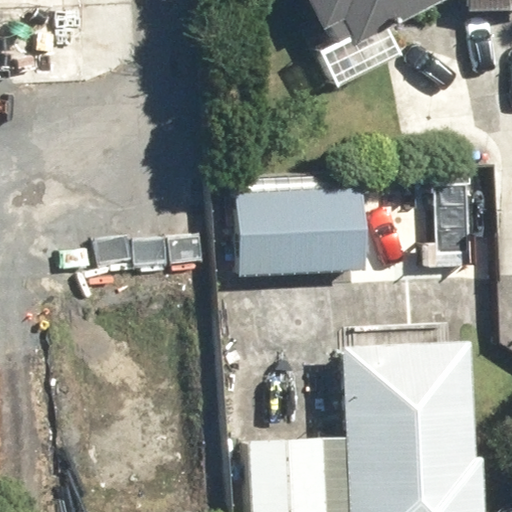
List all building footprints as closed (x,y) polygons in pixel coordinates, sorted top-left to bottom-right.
[(0,0),(0,86),(100,85),(98,0),(0,0)] [(334,50),(433,0),(284,0),(301,33),(308,30),(317,47),(330,40),(334,50)] [(223,278),(350,270),(345,189),(218,197),(223,278)] [(97,504),(96,511),(190,511),(192,317),(79,316),(77,503),(97,504)] [(341,511),(479,511),(478,465),(468,465),(464,348),(336,352),(341,511)] [(238,511),(316,511),(313,432),(235,435),(238,511)]
